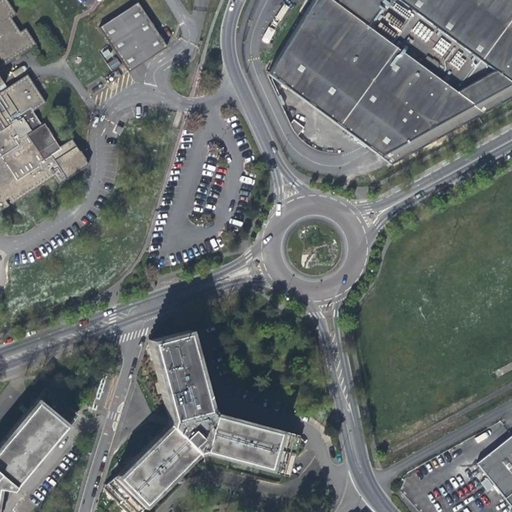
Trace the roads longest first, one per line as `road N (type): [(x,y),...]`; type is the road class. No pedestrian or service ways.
road 1 (residential): [(142,317),(84,511)]
road 2 (residential): [(271,160),(231,73),(223,40),(230,0)]
road 3 (residential): [(149,297),(0,352)]
road 4 (residential): [(0,370),(142,317)]
road 5 (unclassified): [(353,427),(337,281)]
road 6 (unclassified): [(303,289),(353,427)]
road 7 (residential): [(142,317),(239,283),(281,278)]
road 8 (residential): [(268,237),(247,258),(149,297)]
